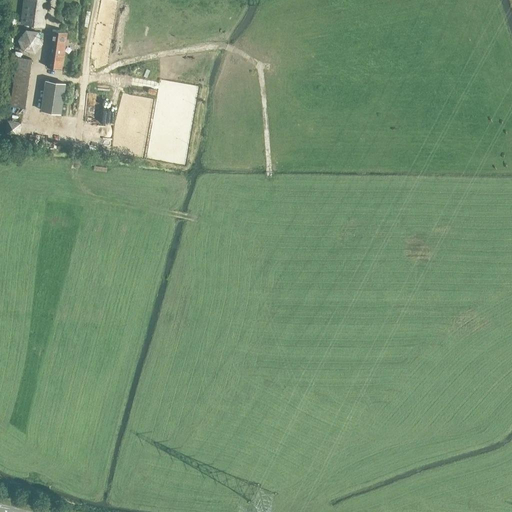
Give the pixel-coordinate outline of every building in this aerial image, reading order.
[(47,0),(23,0),(21,23),(44,26),(47,0)] [(38,30),(25,29),(17,39),(22,51),(34,53),(43,42),(38,30)] [(53,30),(47,66),(61,68),(67,32),(53,30)] [(32,59),(17,57),(10,106),(25,108),(32,59)] [(66,83),(45,79),(40,110),(61,113),(66,83)]
